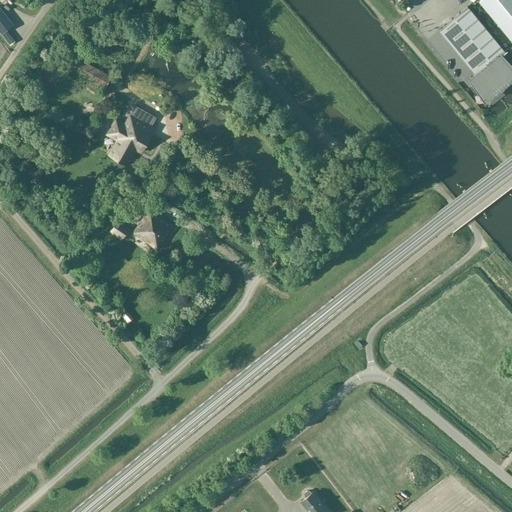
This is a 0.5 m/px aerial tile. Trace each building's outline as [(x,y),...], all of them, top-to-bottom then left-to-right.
[(511,0),(481,0),(479,2),(511,41),(511,0)] [(0,32),(1,34),(6,30),(14,25),(0,6),(0,32)] [(508,65),(507,64),(501,56),(506,52),(505,51),(467,6),(444,25),(482,71),(471,79),(478,88),(479,89),(480,90),(482,91),(484,91),(485,91),(487,91),(489,91),(490,90),(492,89),(506,77),(507,76),(508,75),(508,74),(509,73),(509,71),(509,69),(509,68),(509,66),(508,65)] [(105,89),(111,78),(76,57),(69,69),(105,89)] [(45,68),(42,74),(46,77),(50,71),(45,68)] [(115,119),(106,134),(117,140),(108,155),(127,166),(136,150),(141,152),(151,136),(149,135),(154,127),(150,125),(154,117),(135,106),(130,114),(124,124),(115,119)] [(101,119),(97,127),(104,130),(108,122),(101,119)] [(157,251),(174,226),(151,209),(147,215),(146,214),(132,233),(157,251)] [(121,239),(129,228),(118,220),(111,231),(121,239)] [(308,511),(328,511),(329,511),(313,492),(312,493),(310,491),(307,490),(305,492),(305,495),(306,497),(301,501),(309,511),(308,511)]
